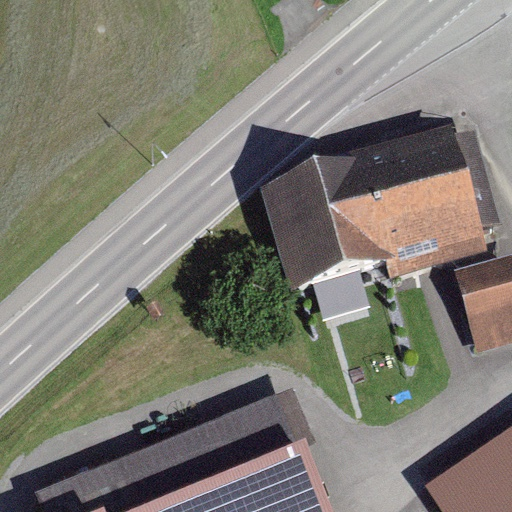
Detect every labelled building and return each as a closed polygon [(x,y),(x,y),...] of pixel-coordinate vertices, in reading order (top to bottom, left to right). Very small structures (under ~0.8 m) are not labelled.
[(465,130),(272,176),(300,291),(493,245),(465,130)] [(511,268),(469,278),(487,360),(511,354),(511,268)] [(394,364),(362,374),(372,405),(404,394),(394,364)] [(511,511),(511,441),(414,498),(422,511),(511,511)] [(328,511),(305,454),(162,511),(328,511)]
